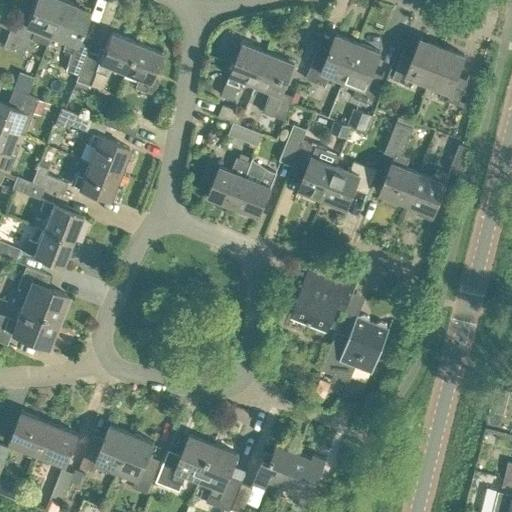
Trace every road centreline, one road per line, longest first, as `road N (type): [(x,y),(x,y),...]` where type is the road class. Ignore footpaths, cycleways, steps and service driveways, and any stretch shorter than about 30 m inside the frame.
road 1 (tertiary): [(511,125),(416,511)]
road 2 (residential): [(197,3),(161,216)]
road 3 (residential): [(406,285),(410,267),(377,252),(251,257)]
road 4 (residential): [(161,216),(133,252),(89,370)]
road 5 (residential): [(245,384),(232,392),(89,370)]
road 6 (residential): [(251,257),(257,273),(245,384)]
